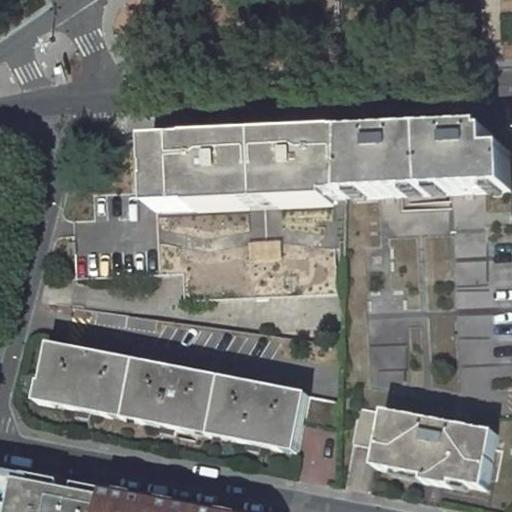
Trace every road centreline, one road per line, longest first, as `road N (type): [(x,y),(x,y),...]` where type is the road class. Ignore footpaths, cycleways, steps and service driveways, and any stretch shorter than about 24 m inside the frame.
road 1 (tertiary): [(107,95),(511,74)]
road 2 (residential): [(0,415),(58,173),(107,95)]
road 3 (residential): [(318,505),(0,445)]
